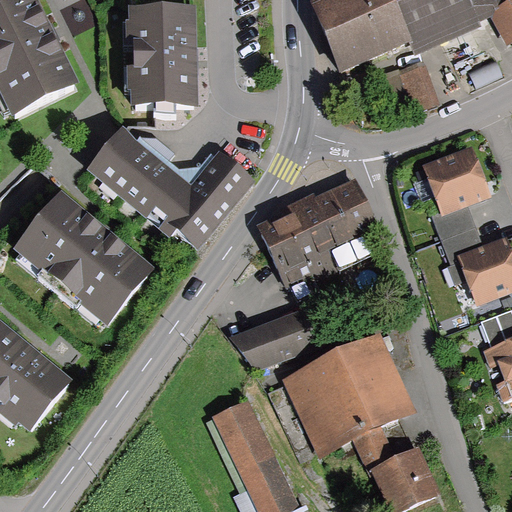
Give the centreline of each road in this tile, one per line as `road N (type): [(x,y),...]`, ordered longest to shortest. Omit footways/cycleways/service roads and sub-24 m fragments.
road 1 (tertiary): [(299,128),(286,170),(39,511)]
road 2 (unclassified): [(484,511),(452,436),(363,152)]
road 3 (residential): [(363,152),(485,113)]
road 4 (tertiary): [(299,128),(300,0)]
